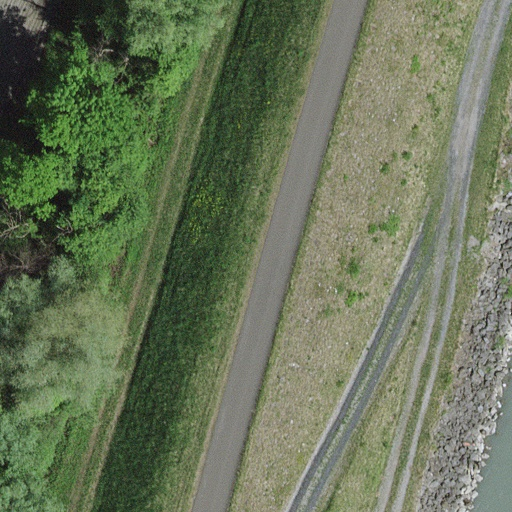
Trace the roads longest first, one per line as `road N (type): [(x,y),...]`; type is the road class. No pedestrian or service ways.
road 1 (track): [(355,0),(212,511)]
road 2 (track): [(503,0),(475,83),(441,309),(389,511)]
road 3 (track): [(456,190),(297,511)]
